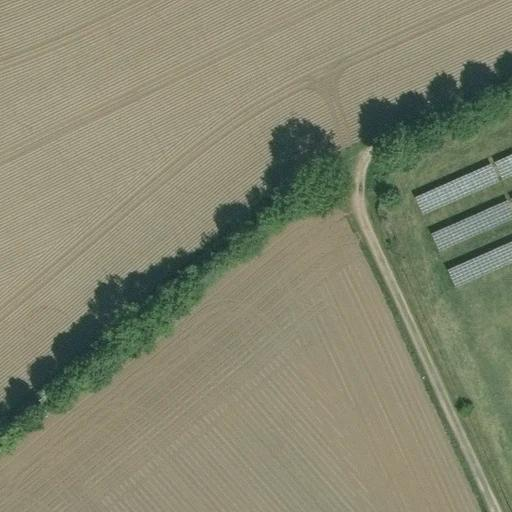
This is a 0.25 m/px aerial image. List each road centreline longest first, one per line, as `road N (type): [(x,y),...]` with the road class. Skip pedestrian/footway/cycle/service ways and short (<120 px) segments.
road 1 (track): [(354,171),(336,161),(319,165),(0,421)]
road 2 (track): [(494,511),(359,221),(353,181)]
